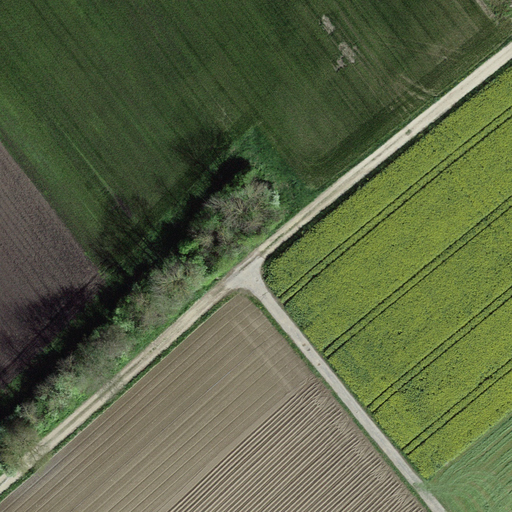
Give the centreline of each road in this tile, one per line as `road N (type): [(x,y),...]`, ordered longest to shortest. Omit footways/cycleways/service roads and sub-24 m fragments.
road 1 (track): [(0,502),(245,283),(511,61)]
road 2 (track): [(245,283),(424,511)]
